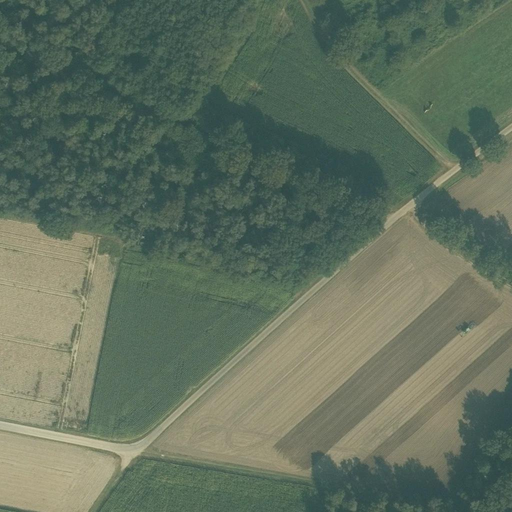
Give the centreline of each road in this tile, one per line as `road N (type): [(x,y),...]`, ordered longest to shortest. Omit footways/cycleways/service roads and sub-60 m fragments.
road 1 (unclassified): [(0,428),(132,454),(394,218),(511,128)]
road 2 (track): [(394,218),(193,125),(0,52)]
road 3 (track): [(132,454),(427,511)]
road 4 (track): [(454,172),(333,53),(306,0)]
road 5 (track): [(412,203),(421,225),(511,286)]
